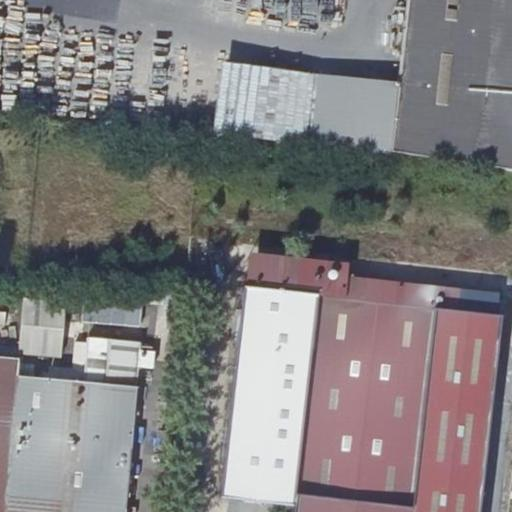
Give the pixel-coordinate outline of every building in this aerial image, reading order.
[(436,166),(511,175),(511,0),(408,0),(399,80),(397,97),(389,161),(436,166)] [(311,346),(316,296),(246,286),(220,498),(294,507),(311,346)] [(224,367),(233,291),(199,290),(189,362),(224,367)] [(142,324),(143,296),(81,294),(80,321),(142,324)] [(311,346),(294,507),(293,511),(479,511),(487,450),(498,349),(511,350),(511,318),(487,316),(316,296),(311,346)] [(67,355),(66,300),(22,301),(23,356),(67,355)] [(72,378),(139,383),(140,367),(154,368),(155,342),(75,337),(72,378)] [(0,511),(4,511),(17,378),(19,362),(0,360),(0,511)] [(4,511),(124,511),(135,391),(17,378),(4,511)]
